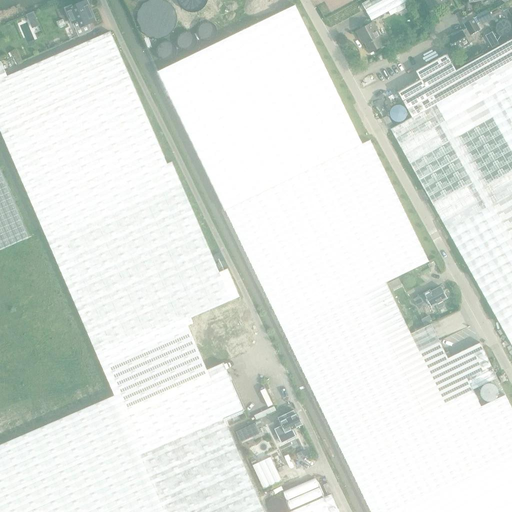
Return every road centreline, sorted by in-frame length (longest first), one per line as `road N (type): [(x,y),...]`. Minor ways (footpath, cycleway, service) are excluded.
road 1 (unclassified): [(350,511),(103,0)]
road 2 (unclassified): [(511,373),(350,82)]
road 3 (unclassified): [(426,0),(442,28),(350,82)]
